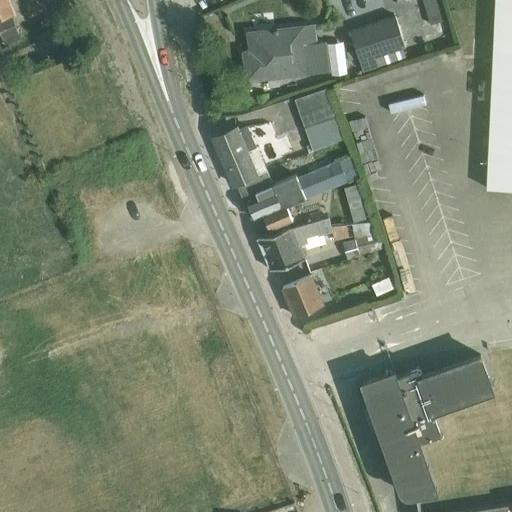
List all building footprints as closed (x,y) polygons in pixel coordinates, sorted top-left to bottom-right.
[(0,0),(0,20),(11,16),(14,14),(8,0),(0,0)] [(511,188),(511,0),(495,0),(486,188),(511,188)] [(439,9),(426,13),(430,26),(443,22),(439,9)] [(395,13),(350,29),(361,61),(364,71),(379,66),(378,64),(406,54),(403,46),(406,45),(395,13)] [(11,16),(0,20),(0,34),(4,44),(20,38),(11,16)] [(251,51),(245,51),(248,79),(320,71),(329,70),(325,41),(317,42),(315,25),(248,32),(251,51)] [(10,45),(0,48),(0,58),(13,53),(10,45)] [(293,98),(295,103),(312,151),(345,137),(327,85),(293,98)] [(236,127),(214,136),(222,156),(234,184),(238,182),(257,174),(256,173),(247,152),(256,148),(252,139),(247,126),(237,129),(236,127)] [(257,174),(238,182),(252,217),(254,216),(254,217),(263,214),(269,228),(293,218),(287,205),(305,197),(347,180),(338,160),(298,177),(296,174),(273,183),(267,169),(265,169),(256,173),(257,174)] [(347,183),(330,189),(335,200),(352,194),(347,183)] [(347,210),(332,214),(335,223),(349,219),(347,210)] [(308,241),(306,236),(319,232),(319,234),(333,230),(332,225),(329,216),(291,227),(290,227),(259,236),(258,236),(265,254),(271,269),(272,268),(276,267),(306,258),(300,243),(308,241)] [(347,261),(360,257),(359,255),(382,249),(376,224),(353,226),(356,240),(343,243),(347,261)] [(381,254),(373,256),(376,267),(384,265),(381,254)] [(311,274),(283,286),(296,315),(323,303),(311,274)] [(390,281),(371,288),(375,298),(394,292),(390,281)] [(411,494),(437,490),(420,443),(443,434),(437,416),(494,396),(480,356),(424,375),(421,368),(418,367),(396,375),(394,370),(363,381),(401,489),(411,494)] [(511,511),(511,502),(449,511),(511,511)]
